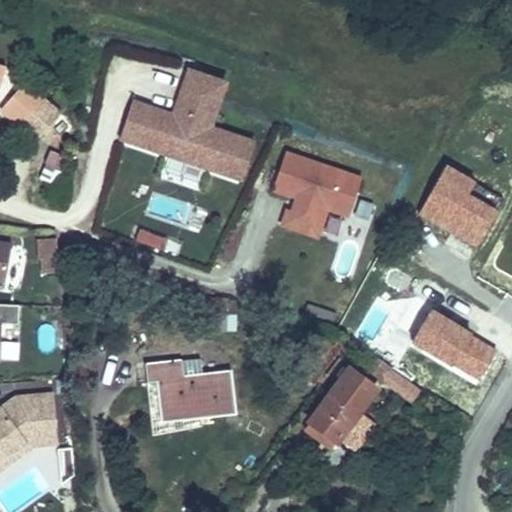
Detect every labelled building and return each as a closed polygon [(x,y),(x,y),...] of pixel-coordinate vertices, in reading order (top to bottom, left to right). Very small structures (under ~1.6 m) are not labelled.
[(221,137),(211,134),(214,125),(202,121),(207,106),(219,110),(229,80),(189,66),(174,111),(135,98),(121,138),(172,155),(204,167),(242,179),(256,139),(224,128),(221,137)] [(62,110),(27,80),(0,111),(35,142),(62,110)] [(214,125),(219,110),(207,106),(202,121),(214,125)] [(221,137),(224,128),(214,125),(211,134),(221,137)] [(287,149),(273,191),(293,198),(283,226),(320,238),(329,210),(349,216),(363,175),(287,149)] [(199,183),(204,167),(172,155),(166,171),(199,183)] [(59,158),(48,185),(66,194),(77,165),(59,158)] [(420,213),(477,246),(500,208),(470,190),(477,179),(450,163),(420,213)] [(137,228),(133,241),(167,251),(170,237),(137,228)] [(0,281),(3,282),(9,240),(0,238),(0,281)] [(46,269),(49,268),(64,268),(63,248),(46,249),(46,269)] [(64,283),(64,268),(49,268),(49,283),(64,283)] [(0,323),(20,324),(20,303),(0,302),(0,323)] [(435,306),(414,340),(454,364),(472,335),(475,330),(435,306)] [(4,325),(1,357),(18,358),(20,326),(4,325)] [(472,335),(454,364),(480,380),(498,351),(472,335)] [(238,414),(234,369),(203,372),(202,357),(146,362),(147,383),(158,382),(161,420),(238,414)] [(340,446),(382,386),(348,361),(305,420),(307,422),(303,428),(332,449),(336,443),(340,446)] [(422,389),(390,366),(379,381),(412,404),(422,389)] [(0,463),(26,444),(31,450),(36,447),(58,445),(54,391),(15,395),(0,406),(0,463)] [(26,444),(0,463),(0,472),(31,450),(26,444)] [(73,447),(58,448),(60,484),(75,475),(73,447)] [(282,511),(284,510),(267,501),(260,511),(282,511)]
